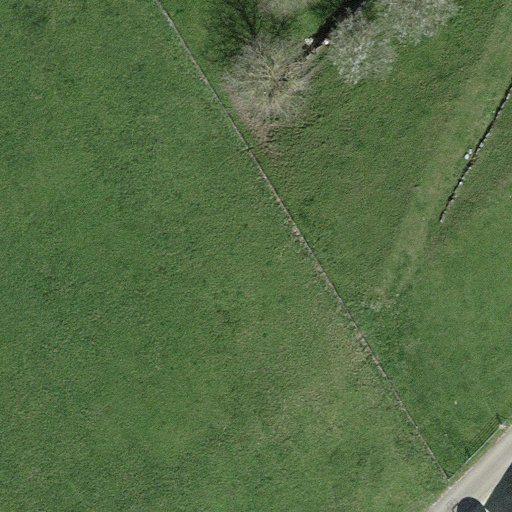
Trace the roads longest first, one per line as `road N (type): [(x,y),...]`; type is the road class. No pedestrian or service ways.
road 1 (motorway): [(511,187),(193,511)]
road 2 (motorway): [(332,511),(511,328)]
